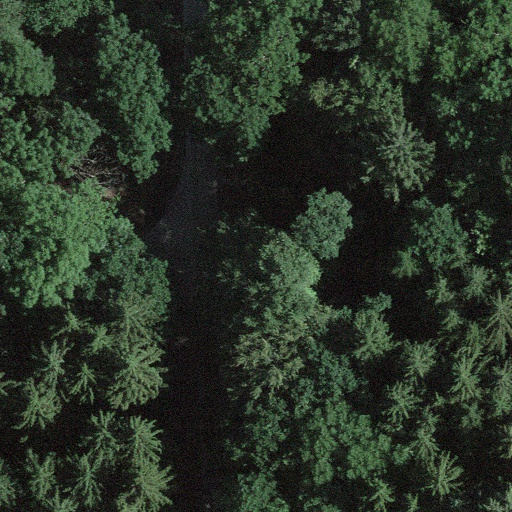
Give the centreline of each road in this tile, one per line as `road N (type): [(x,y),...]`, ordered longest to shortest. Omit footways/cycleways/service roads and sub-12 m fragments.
road 1 (unclassified): [(199,0),(220,511)]
road 2 (track): [(0,331),(202,208)]
